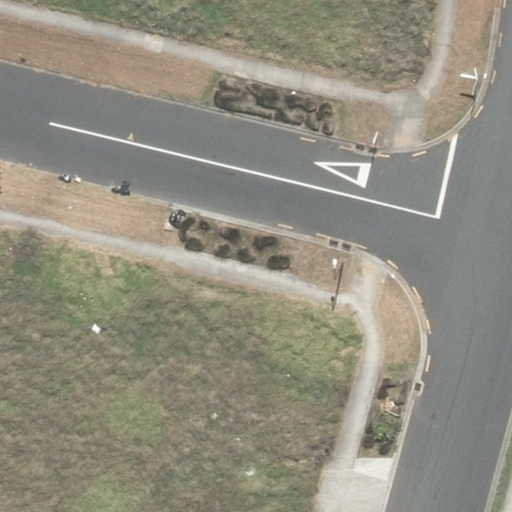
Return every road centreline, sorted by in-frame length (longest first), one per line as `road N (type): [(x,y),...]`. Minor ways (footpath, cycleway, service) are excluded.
road 1 (residential): [(0,112),(507,232)]
road 2 (residential): [(507,232),(434,511)]
